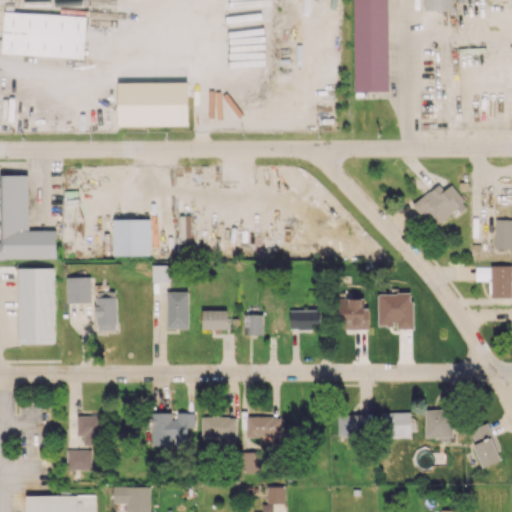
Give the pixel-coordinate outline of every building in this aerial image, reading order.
[(353,0),(354,91),(388,91),(387,0),(353,0)] [(423,0),(424,10),(452,10),(452,0),(423,0)] [(1,55),(86,59),(88,14),(3,10),(1,55)] [(118,83),(118,125),(188,125),(187,82),(118,83)] [(0,241),(0,258),(55,258),(55,230),(28,230),(28,175),(2,175),(2,242),(0,241)] [(451,184),(443,190),(439,184),(413,203),(431,229),(466,204),(451,184)] [(150,219),(112,218),(112,255),(150,255),(150,219)] [(511,249),(511,219),(495,219),(494,248),(511,249)] [(169,264),(152,265),(152,281),(170,281),(169,264)] [(511,279),(511,265),(475,265),(475,280),(489,280),(489,297),(511,296),(511,279)] [(19,343),(55,343),(53,267),(17,268),(19,343)] [(91,302),(90,276),(66,277),(67,303),(91,302)] [(116,291),(95,291),(96,330),(117,329),(116,291)] [(188,328),(188,291),(167,291),(166,328),(188,328)] [(377,293),(378,325),(397,325),(397,328),(413,328),(412,293),(377,293)] [(368,329),(368,307),(362,307),(362,298),(337,298),(336,328),(368,329)] [(201,329),(227,328),(226,309),(201,309),(201,329)] [(320,309),(289,309),(289,329),(320,330),(320,309)] [(263,311),(244,310),(243,333),(262,334),(263,311)] [(425,437),(452,436),(452,409),(424,409),(425,437)] [(152,445),(173,445),(187,445),(187,426),(194,426),(194,412),(152,412),(152,445)] [(410,412),(382,412),(382,437),(410,437),(410,412)] [(76,414),(77,435),(83,435),(83,444),(99,444),(99,414),(76,414)] [(338,437),(371,436),(370,414),(337,415),(338,437)] [(235,416),(201,416),(202,437),(219,437),(219,443),(235,442),(235,416)] [(246,437),(271,437),(271,439),(280,439),(280,416),(246,416),(246,437)] [(501,459),(486,422),(467,430),(482,467),(501,459)] [(91,449),(67,449),(66,469),(91,470),(91,449)] [(261,472),(260,451),(242,451),(242,473),(261,472)] [(149,511),(150,486),(113,486),(113,502),(126,502),(126,511),(149,511)] [(272,511),(272,503),(284,503),(285,486),(267,486),(267,504),(262,504),(262,511),(254,511),(253,511),(272,511)] [(95,511),(95,494),(25,495),(25,511),(95,511)]
